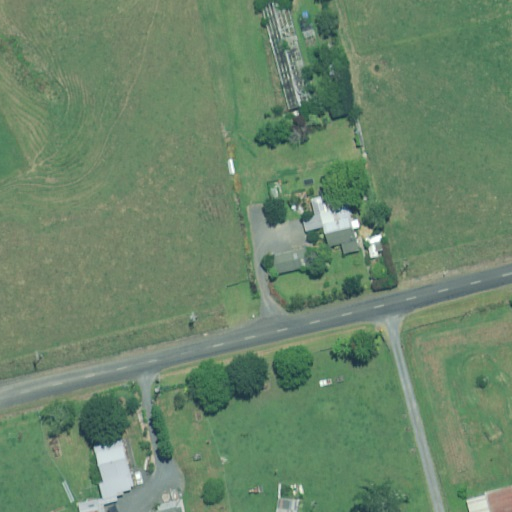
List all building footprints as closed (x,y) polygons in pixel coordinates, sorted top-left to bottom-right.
[(292,1),(266,7),(291,110),(317,103),(292,1)] [(360,219),(352,221),(349,207),(327,212),(324,199),(301,204),(308,232),(326,228),(331,247),(342,244),(344,253),(359,250),(354,230),(362,228),(360,219)] [(301,269),(298,253),(273,259),(277,274),(301,269)] [(138,488),(125,440),(97,448),(106,482),(101,483),(106,503),(119,500),(117,494),(138,488)] [(511,511),(511,487),(467,500),(470,511),(511,511)] [(297,511),(299,499),(281,497),(279,511),(297,511)] [(103,511),(101,500),(81,505),(81,511),(103,511)] [(186,511),(184,501),(159,505),(160,511),(158,511),(186,511)]
